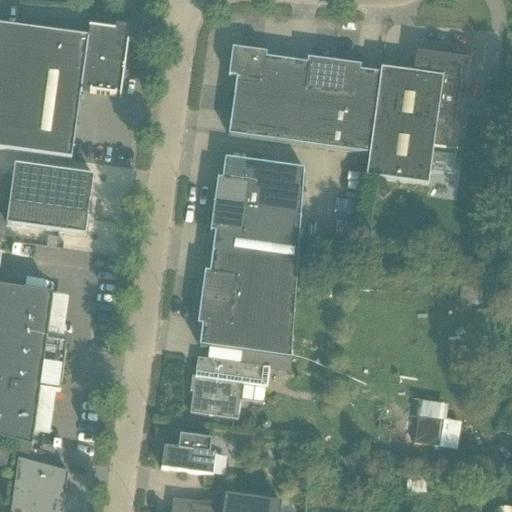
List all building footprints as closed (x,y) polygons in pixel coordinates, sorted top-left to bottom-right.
[(87,39),(0,27),(0,152),(71,162),(80,94),(81,94),(81,92),(89,93),(89,95),(115,98),(115,96),(119,97),(118,99),(120,99),(127,43),(132,44),(133,35),(88,30),(87,39)] [(275,144),(286,63),(265,60),(266,56),(232,51),(228,79),(236,80),(228,138),(275,144)] [(369,157),(365,179),(418,187),(421,165),(431,166),(432,156),(440,99),(464,102),(469,62),(415,54),(412,76),(380,71),(380,76),(369,157)] [(321,150),(333,65),(307,61),(306,66),(286,63),(275,144),(321,150)] [(369,157),(380,76),(359,73),(360,69),(333,65),(321,150),(369,157)] [(440,99),(432,156),(456,159),(464,102),(440,99)] [(300,219),(303,172),(225,161),(222,181),(217,181),(214,207),(300,219)] [(421,165),(418,187),(428,188),(431,166),(421,165)] [(7,215),(6,227),(65,235),(85,238),(93,178),(73,176),(14,167),(13,176),(7,215)] [(297,266),(298,257),(300,219),(214,207),(210,233),(215,234),(213,255),(297,266)] [(294,313),(297,266),(213,255),(210,276),(204,275),(201,301),(294,313)] [(460,288),(459,306),(477,307),(477,304),(480,304),(480,289),(460,288)] [(60,394),(66,344),(46,341),(52,296),(0,289),(0,442),(31,451),(40,391),(60,394)] [(201,301),(197,326),(202,327),(200,349),(208,350),(291,361),(294,313),(201,301)] [(192,379),(190,394),(193,394),(190,416),(237,422),(240,403),(242,387),(266,390),(269,372),(289,375),(291,361),(208,350),(207,362),(197,361),(195,378),(192,379)] [(438,449),(442,422),(417,419),(413,445),(438,449)] [(163,449),(160,471),(212,478),(215,456),(209,455),(211,442),(179,438),(177,451),(163,449)] [(62,511),(68,474),(17,461),(10,511),(62,511)] [(224,497),(222,511),(282,511),(284,505),(224,497)]
